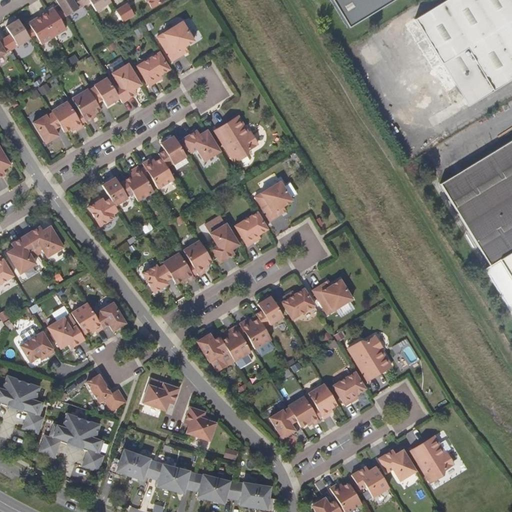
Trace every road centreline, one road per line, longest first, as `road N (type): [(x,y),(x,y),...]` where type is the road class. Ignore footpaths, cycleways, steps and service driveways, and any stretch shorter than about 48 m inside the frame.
road 1 (residential): [(51,196),(217,96),(205,76),(38,177)]
road 2 (residential): [(170,345),(314,256),(303,238),(153,326)]
road 3 (residential): [(287,489),(413,415),(401,395),(279,467)]
road 4 (residential): [(51,196),(153,326)]
road 5 (residential): [(170,345),(279,467)]
road 6 (residential): [(153,326),(101,357),(113,379),(170,345)]
